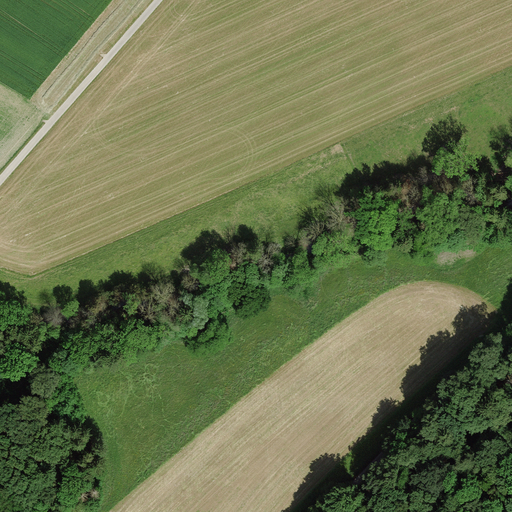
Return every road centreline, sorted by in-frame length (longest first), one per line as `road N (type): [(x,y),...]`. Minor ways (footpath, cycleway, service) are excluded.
road 1 (track): [(321,511),(511,318)]
road 2 (unclassified): [(0,183),(159,0)]
